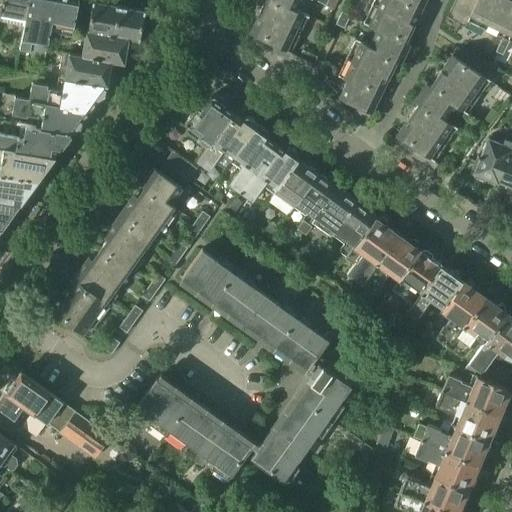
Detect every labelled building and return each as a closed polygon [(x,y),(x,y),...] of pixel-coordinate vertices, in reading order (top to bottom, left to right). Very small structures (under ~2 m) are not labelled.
[(28,0),(2,0),(0,13),(25,17),(28,0)] [(56,0),(28,0),(25,17),(19,50),(47,55),(50,35),(52,26),(56,0)] [(79,0),(56,0),(52,26),(63,28),(61,38),(68,39),(72,36),(75,23),(82,24),(85,12),(77,11),(79,0)] [(93,0),(88,29),(133,37),(140,38),(143,23),(145,24),(147,13),(145,13),(145,9),(93,0)] [(270,41),(285,49),(292,52),(309,16),(295,9),(294,11),(271,0),(265,0),(258,15),(263,18),(255,34),(270,41)] [(295,9),(299,0),(271,0),(294,11),(295,9)] [(410,20),(418,5),(406,0),(374,0),(364,21),(378,29),(378,27),(406,41),(415,23),(410,20)] [(504,36),(511,19),(511,0),(455,0),(451,10),(454,19),(467,25),(469,20),(504,36)] [(351,15),(342,10),(336,23),(345,28),(351,15)] [(511,19),(504,36),(497,50),(504,53),(511,39),(511,19)] [(411,43),(406,41),(378,27),(378,29),(370,45),(369,47),(397,60),(401,62),(411,43)] [(87,29),(82,54),(116,60),(124,61),(125,52),(130,53),(133,37),(88,29),(87,29)] [(266,48),(270,41),(255,34),(251,41),(266,48)] [(389,78),(397,60),(369,47),(370,45),(356,38),(339,74),(348,79),(349,76),(377,90),(384,75),(389,78)] [(285,49),(270,41),(266,48),(281,56),(285,49)] [(453,53),(457,56),(467,63),(471,57),(457,48),(453,53)] [(292,52),(285,49),(281,56),(296,63),(299,56),(292,52)] [(303,49),(299,56),(314,64),(318,56),(303,49)] [(66,70),(64,78),(107,85),(108,76),(113,77),(116,60),(82,54),(63,51),(60,69),(66,70)] [(311,71),(314,64),(299,56),(296,63),(311,71)] [(468,113),(491,80),(480,72),(467,63),(457,56),(446,72),(442,69),(431,85),(456,103),(455,104),(468,113)] [(467,63),(480,72),(484,66),(471,57),(467,63)] [(498,76),(484,66),(480,72),(491,80),(495,82),(498,76)] [(328,75),(320,71),(314,84),(323,88),(328,75)] [(381,92),(377,90),(349,76),(348,79),(340,96),(359,105),(359,104),(371,110),(372,110),(381,92)] [(88,109),(107,85),(64,78),(59,77),(57,90),(47,88),(47,85),(31,83),(28,99),(88,109)] [(445,118),(455,104),(456,103),(431,85),(427,82),(415,100),(419,102),(444,120),(445,118)] [(10,101),(13,101),(14,97),(2,95),(1,102),(10,103),(10,101)] [(211,96),(201,109),(197,106),(185,122),(190,125),(187,130),(208,146),(232,111),(224,106),(224,100),(218,95),(212,97),(211,96)] [(71,133),(88,109),(28,99),(14,97),(13,104),(11,114),(26,116),(27,115),(42,118),(40,128),(71,133)] [(411,122),(401,137),(410,144),(424,154),(435,161),(458,127),(445,118),(444,120),(419,102),(407,119),(411,122)] [(359,104),(359,105),(356,111),(367,117),(371,110),(359,104)] [(244,120),(232,111),(208,146),(197,161),(209,170),(222,153),(231,160),(258,123),(247,115),(244,120)] [(490,124),(493,119),(487,115),(484,120),(490,124)] [(258,123),(231,160),(241,167),(230,182),(241,190),(276,143),(266,136),(269,131),(258,123)] [(0,133),(0,147),(53,156),(54,148),(59,149),(68,146),(70,134),(71,133),(40,128),(25,126),(23,138),(0,133)] [(393,140),(406,150),(410,144),(401,137),(397,134),(393,140)] [(498,180),(498,179),(511,145),(511,140),(505,138),(503,142),(489,136),(475,170),(476,171),(477,175),(484,178),(488,176),(498,180)] [(274,191),(276,188),(298,159),(297,158),(298,156),(297,152),(292,148),(287,149),(286,150),(276,143),(241,190),(253,199),(264,184),(274,191)] [(406,150),(420,159),(424,154),(410,144),(406,150)] [(511,145),(498,179),(508,183),(509,187),(511,188),(511,145)] [(0,173),(27,178),(36,180),(37,165),(46,167),(53,156),(0,147),(0,173)] [(173,150),(165,161),(189,178),(197,167),(173,150)] [(435,161),(424,154),(420,159),(434,169),(438,163),(435,161)] [(289,213),(297,203),(318,174),(316,172),(316,169),(311,165),(307,166),(298,159),(276,188),(274,191),(269,198),(289,213)] [(141,183),(145,186),(146,185),(170,203),(182,186),(153,166),(141,183)] [(0,199),(19,203),(25,195),(27,178),(0,173),(0,199)] [(318,174),(297,203),(315,217),(337,187),(329,181),(328,178),(324,175),(320,175),(318,174)] [(174,206),(170,203),(146,185),(145,186),(123,217),(156,241),(163,232),(158,229),(174,206)] [(219,193),(212,187),(208,192),(215,197),(219,193)] [(315,217),(334,230),(356,201),(354,200),(353,196),(349,193),(345,194),(337,187),(315,217)] [(230,206),(236,211),(243,201),(237,197),(230,206)] [(0,225),(2,226),(19,203),(0,199),(0,225)] [(358,203),(356,201),(334,230),(347,239),(341,247),(341,251),(347,255),(376,216),(367,209),(366,205),(361,202),(358,203)] [(203,210),(187,232),(194,238),(210,215),(203,210)] [(348,272),(361,281),(398,232),(388,224),(388,220),(383,216),(378,217),(376,216),(347,255),(356,262),(348,272)] [(150,249),(156,241),(123,217),(101,247),(129,268),(146,246),(150,249)] [(304,232),(310,224),(304,219),(298,228),(304,232)] [(272,236),(278,227),(270,222),(264,231),(272,236)] [(399,277),(401,275),(421,248),(419,247),(419,243),(414,239),(409,240),(398,232),(361,281),(376,292),(384,281),(382,280),(390,270),(399,277)] [(180,241),(164,263),(172,269),(188,247),(180,241)] [(113,291),(129,268),(101,247),(78,279),(111,303),(118,294),(113,291)] [(272,285),(266,293),(202,247),(182,276),(309,367),(329,338),(275,300),(281,291),(272,285)] [(305,254),(313,259),(318,252),(310,247),(305,254)] [(423,250),(421,248),(401,275),(412,283),(405,293),(414,300),(421,290),(441,263),(433,257),(433,253),(427,249),(423,250)] [(443,306),(463,279),(441,263),(421,290),(414,300),(402,316),(394,326),(405,334),(432,297),(443,306)] [(142,295),(150,300),(165,278),(158,273),(142,295)] [(105,312),(111,303),(78,279),(55,311),(83,332),(100,309),(105,312)] [(463,279),(443,306),(441,308),(451,315),(444,325),(443,324),(434,335),(448,345),(485,296),(475,288),(475,284),(469,280),(465,281),(463,279)] [(476,333),(485,340),(506,311),(505,310),(505,306),(501,302),(496,304),(485,296),(448,345),(461,355),(469,344),(468,343),(476,333)] [(120,326),(127,332),(143,310),(135,304),(120,326)] [(402,316),(396,311),(388,322),(394,326),(402,316)] [(511,314),(506,311),(485,340),(465,367),(478,372),(480,374),(498,350),(511,356),(511,314)] [(104,347),(112,353),(120,342),(113,336),(104,347)] [(426,352),(429,345),(422,342),(420,349),(426,352)] [(323,365),(256,459),(284,479),(352,385),(323,365)] [(511,368),(503,365),(496,380),(509,385),(511,379),(511,368)] [(87,440),(98,426),(22,371),(0,400),(0,407),(15,419),(24,407),(49,425),(54,418),(64,426),(65,424),(87,440)] [(511,386),(509,385),(496,380),(480,374),(478,372),(473,383),(461,379),(462,378),(449,372),(443,387),(500,412),(505,400),(510,399),(511,394),(509,390),(511,386)] [(408,384),(411,378),(403,375),(401,381),(408,384)] [(158,377),(137,405),(232,473),(253,445),(158,377)] [(461,413),(456,423),(489,437),(490,436),(495,435),(497,429),(494,425),(500,412),(443,387),(436,403),(449,409),(449,408),(461,413)] [(395,398),(404,401),(407,392),(397,389),(395,398)] [(489,439),(489,437),(456,423),(445,418),(441,427),(428,422),(426,426),(419,423),(414,434),(421,438),(479,462),(484,450),(489,448),(491,443),(489,439)] [(381,435),(390,438),(394,428),(385,424),(381,435)] [(0,461),(0,462),(10,468),(16,467),(19,463),(18,457),(12,452),(17,445),(0,432),(0,461)] [(439,462),(435,473),(468,487),(469,486),(474,485),(476,479),(473,475),(479,462),(421,438),(415,453),(428,458),(429,457),(439,462)] [(194,459),(199,451),(197,449),(190,444),(184,452),(194,459)] [(467,489),(468,487),(435,473),(431,482),(420,478),(420,477),(407,471),(400,487),(458,511),(463,500),(468,499),(470,493),(467,489)] [(69,483),(57,499),(65,505),(76,489),(69,483)] [(457,511),(458,511),(400,487),(394,503),(407,508),(407,507),(418,511),(457,511)] [(49,506),(44,511),(59,511),(65,505),(57,499),(51,508),(49,506)]
